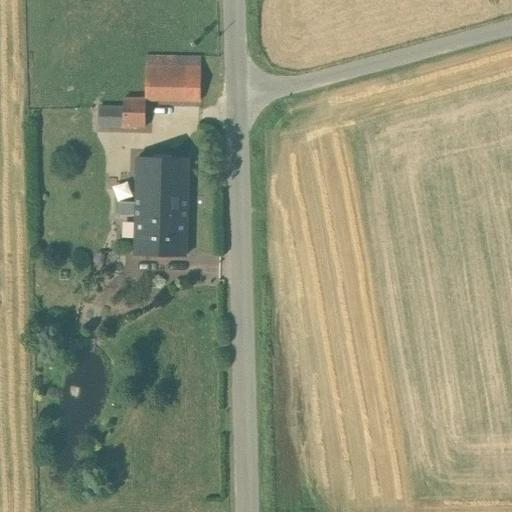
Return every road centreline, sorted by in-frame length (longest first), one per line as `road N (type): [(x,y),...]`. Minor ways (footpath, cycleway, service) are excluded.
road 1 (unclassified): [(237,96),(249,511)]
road 2 (unclassified): [(511,26),(237,96)]
